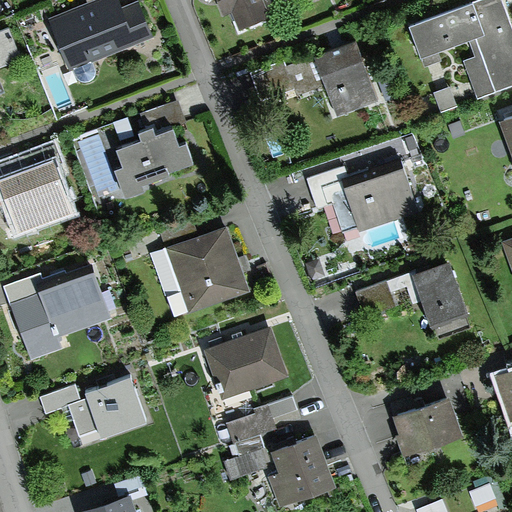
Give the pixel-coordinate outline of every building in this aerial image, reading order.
[(92,0),(48,18),(70,71),(73,69),(92,62),(153,37),(139,0),(121,7),(118,0),(92,0)] [(221,0),(235,31),(267,18),(258,0),(221,0)] [(511,83),(511,34),(499,0),(477,0),(407,25),(418,56),(468,38),(474,55),(463,60),(477,97),(511,83)] [(0,30),(0,67),(22,59),(9,27),(0,30)] [(374,108),(354,45),(311,59),(332,121),(374,108)] [(92,62),(73,69),(76,76),(78,79),(81,81),(85,82),(89,82),(93,79),(95,76),(96,72),(95,68),(92,62)] [(115,172),(125,199),(145,191),(143,187),(171,177),(170,174),(194,164),(187,144),(180,147),(173,129),(186,125),(178,103),(142,116),(148,132),(140,135),(143,143),(118,152),(124,168),(115,172)] [(511,119),(501,123),(511,153),(511,119)] [(53,142),(0,161),(0,209),(6,207),(17,234),(72,214),(54,165),(61,163),(53,142)] [(415,214),(400,167),(342,186),(358,233),(415,214)] [(159,228),(165,247),(200,235),(193,217),(159,228)] [(250,291),(228,226),(200,235),(165,247),(187,312),(250,291)] [(91,258),(36,277),(30,261),(0,271),(0,286),(25,359),(59,348),(52,327),(108,308),(91,258)] [(416,269),(357,290),(367,319),(419,301),(433,339),(471,326),(448,262),(417,274),(416,269)] [(205,351),(222,400),(290,376),(272,327),(205,351)] [(149,409),(130,361),(64,387),(83,435),(149,409)] [(511,369),(496,375),(511,423),(511,369)] [(297,409),(293,396),(254,409),(256,413),(227,423),(234,443),(262,434),(277,429),(273,417),(297,409)] [(390,416),(405,458),(462,438),(448,396),(390,416)] [(273,467),(262,434),(234,443),(238,455),(224,460),(231,481),(273,467)] [(316,435),(271,451),(279,473),(271,477),(281,505),(335,486),(316,435)] [(483,511),(494,511),(505,507),(494,482),(474,492),(483,511)] [(80,511),(131,511),(128,499),(80,511)] [(445,511),(441,501),(418,510),(418,511),(445,511)]
